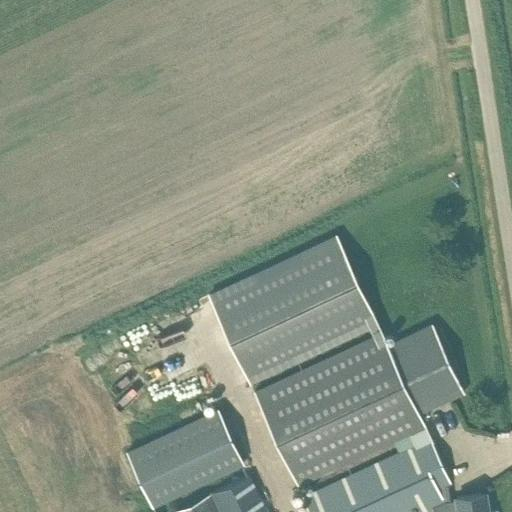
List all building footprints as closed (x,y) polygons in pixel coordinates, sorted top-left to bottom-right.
[(336,234),(209,294),(251,383),(370,328),(374,336),(382,332),(336,234)] [(465,392),(433,322),(387,343),(382,332),(255,392),(298,484),(396,438),(402,451),(416,444),(410,432),(425,424),(420,412),(465,392)] [(245,463),(219,406),(127,448),(153,505),(245,463)] [(489,511),(486,492),(456,497),(456,499),(450,500),(448,483),(451,482),(433,442),(420,448),(418,444),(416,444),(402,451),(304,497),(311,511),(423,511),(433,508),(435,511),(489,511)] [(266,511),(249,475),(213,492),(171,511),(266,511)]
